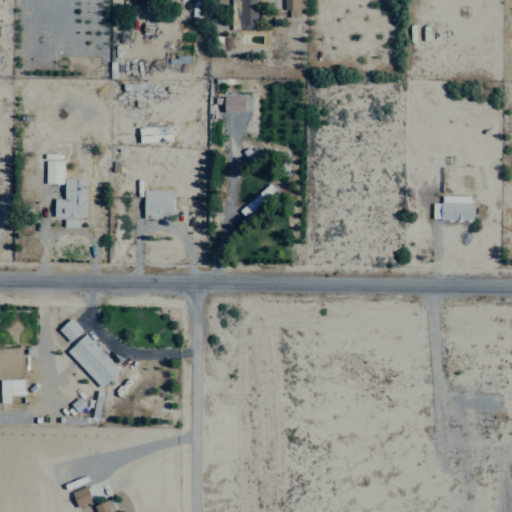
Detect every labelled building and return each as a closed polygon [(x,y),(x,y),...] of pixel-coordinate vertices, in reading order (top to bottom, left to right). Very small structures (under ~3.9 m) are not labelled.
[(254,29),(254,0),(237,0),(237,29),(254,29)] [(304,8),(303,0),(282,0),(282,16),(297,16),(297,8),(304,8)] [(243,96),(221,96),(221,111),(242,112),(243,96)] [(169,141),(168,125),(137,126),(137,142),(169,141)] [(44,183),(61,183),(61,160),(44,160),(44,183)] [(84,178),(62,178),(61,199),(52,199),(52,216),(83,217),(84,178)] [(141,217),(170,217),(170,190),(141,189),(141,217)] [(470,219),(469,195),(440,196),(440,202),(430,202),(430,220),(470,219)] [(56,329),(67,342),(80,330),(68,318),(56,329)] [(117,370),(83,334),(64,351),(99,387),(117,370)] [(0,402),(8,402),(8,395),(21,394),(21,387),(0,387),(0,402)] [(90,502),(85,486),(69,491),(75,507),(90,502)] [(112,511),(115,510),(112,498),(94,504),(96,511),(112,511)]
